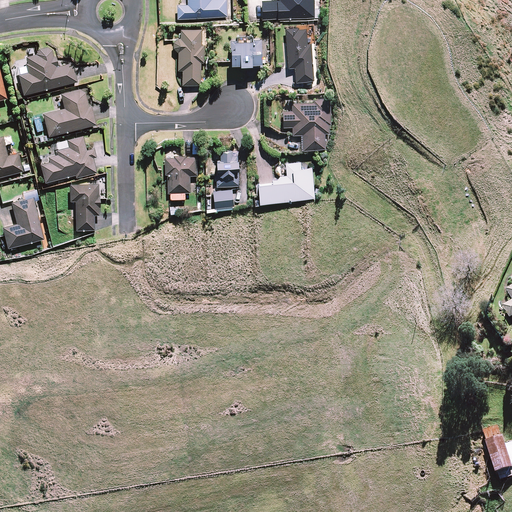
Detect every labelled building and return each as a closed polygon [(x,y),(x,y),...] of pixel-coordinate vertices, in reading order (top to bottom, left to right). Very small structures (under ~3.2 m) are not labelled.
[(187,0),(188,4),(177,4),(177,18),(227,17),(226,0),(187,0)] [(278,0),(278,1),(262,1),(262,18),(313,17),(312,0),(278,0)] [(201,28),(181,27),(181,38),(175,38),(174,50),(179,50),(178,69),(183,69),(182,84),(200,85),(201,62),(204,62),(205,46),(200,46),(201,28)] [(305,28),(285,29),(288,68),(295,67),(296,82),(313,81),(310,44),(306,44),(305,28)] [(261,65),(261,41),(252,41),(252,37),(235,36),(235,40),(231,40),(230,64),(261,65)] [(55,67),(51,48),(35,52),(36,55),(25,58),(27,66),(16,69),(22,95),(76,82),(71,63),(55,67)] [(88,107),(83,88),(60,94),(64,109),(42,114),(48,136),(95,124),(90,107),(88,107)] [(330,133),(330,100),(313,100),(313,102),(292,102),(292,111),(283,111),(283,127),(292,127),(292,135),(303,135),(303,150),(324,149),(324,133),(330,133)] [(8,155),(3,136),(0,136),(0,176),(23,171),(19,153),(8,155)] [(85,149),(82,136),(67,140),(69,147),(57,150),(58,155),(48,157),(49,162),(40,165),(45,183),(75,175),(76,177),(96,172),(92,158),(95,157),(92,147),(85,149)] [(236,151),(219,152),(220,160),(216,160),(217,186),(240,185),(239,173),(237,173),(236,151)] [(196,155),(165,156),(166,173),(168,173),(169,199),(185,198),(185,192),(189,192),(189,176),(197,176),(196,155)] [(285,163),(286,175),(277,176),(278,177),(271,178),(272,183),(257,184),(259,203),(314,197),(311,167),(300,168),(299,161),(285,163)] [(93,221),(108,221),(107,212),(98,212),(97,184),(69,185),(70,202),(75,202),(76,231),(94,230),(93,221)] [(232,208),(231,189),(212,191),(214,210),(232,208)] [(249,194),(240,194),(240,202),(249,202),(249,194)] [(42,239),(32,198),(11,203),(16,224),(3,227),(8,248),(42,239)] [(511,443),(504,446),(499,429),(484,434),(498,482),(511,477),(511,443)]
